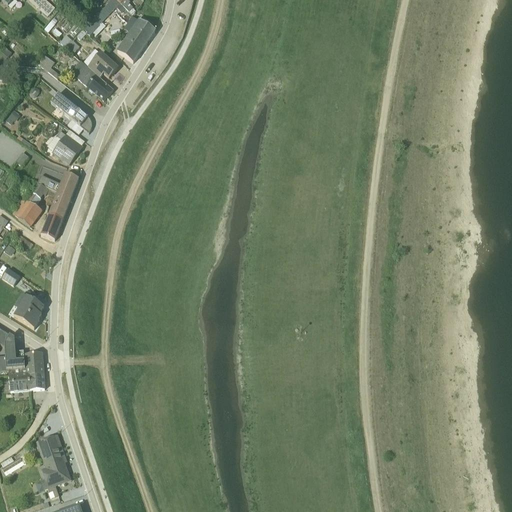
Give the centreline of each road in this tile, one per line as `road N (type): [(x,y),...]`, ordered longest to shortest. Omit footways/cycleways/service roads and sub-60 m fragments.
road 1 (track): [(148,511),(103,365),(117,233),(199,73),(221,0)]
road 2 (track): [(405,0),(364,298),(378,511)]
road 3 (unclassified): [(53,359),(56,274),(104,127)]
road 4 (unclassified): [(96,511),(58,399),(53,359)]
road 5 (unclassified): [(104,127),(164,31),(171,0)]
road 6 (residential): [(104,127),(37,76),(0,71)]
